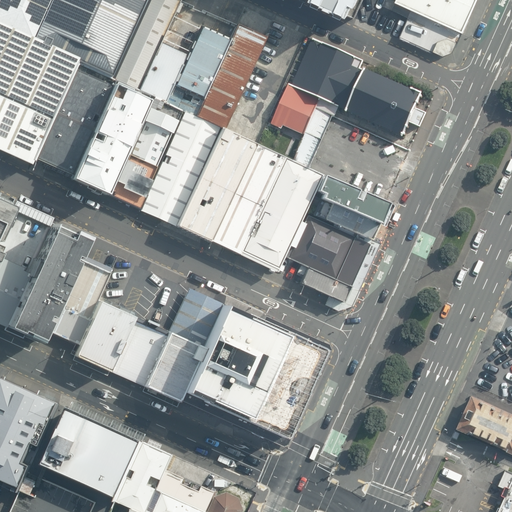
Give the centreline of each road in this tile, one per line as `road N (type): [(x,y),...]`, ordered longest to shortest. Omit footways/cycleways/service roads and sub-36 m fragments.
road 1 (unclassified): [(0,174),(360,338)]
road 2 (primary): [(511,215),(379,511)]
road 3 (trunk): [(0,352),(296,484)]
road 4 (primary): [(360,338),(471,88)]
road 5 (unclassified): [(471,88),(272,0)]
road 6 (primary): [(296,484),(360,338)]
